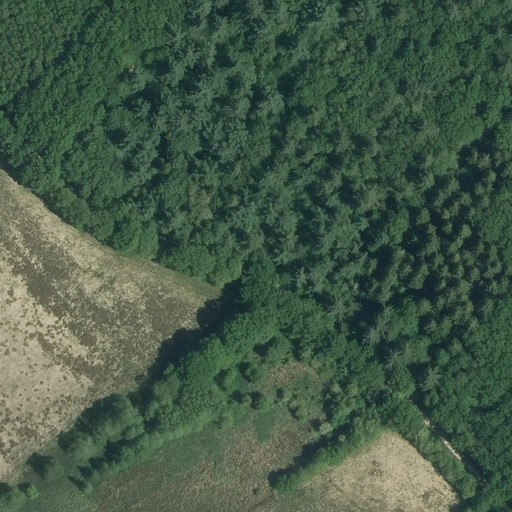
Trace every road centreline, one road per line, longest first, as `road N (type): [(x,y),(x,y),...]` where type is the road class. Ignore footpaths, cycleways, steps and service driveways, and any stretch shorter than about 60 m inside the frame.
road 1 (track): [(50,167),(101,213),(264,277),(306,307),(511,510)]
road 2 (track): [(183,0),(50,167)]
road 3 (track): [(419,412),(511,282)]
